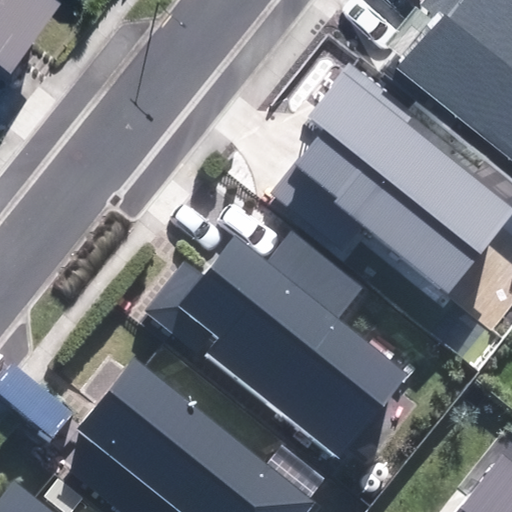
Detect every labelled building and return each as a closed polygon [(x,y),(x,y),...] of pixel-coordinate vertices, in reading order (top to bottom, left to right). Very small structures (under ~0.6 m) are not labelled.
[(0,0),(0,60),(49,0),(0,0)] [(511,0),(424,0),(443,15),(400,69),(511,157),(511,0)] [(415,115),(351,65),(308,118),(324,131),(274,194),(348,252),(368,227),(450,292),(511,214),(511,210),(406,126),(415,115)] [(270,264),(238,239),(204,280),(185,265),(151,307),(341,457),(408,373),(338,318),(360,290),(292,236),(270,264)] [(306,511),(315,502),(134,359),(78,429),(182,511),(306,511)] [(511,511),(511,465),(502,457),(457,511),(511,511)] [(55,511),(17,481),(0,502),(0,511),(55,511)]
